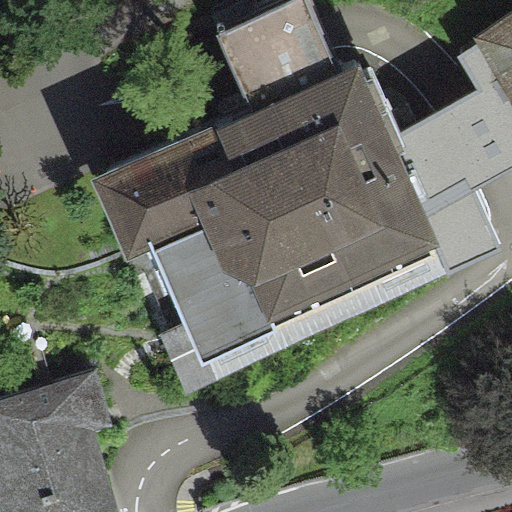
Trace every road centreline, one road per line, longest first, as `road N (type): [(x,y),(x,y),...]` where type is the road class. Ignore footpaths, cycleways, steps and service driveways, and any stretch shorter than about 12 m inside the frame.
road 1 (unknown): [(161,454),(89,275),(44,114),(46,102),(71,81),(228,0)]
road 2 (tertiary): [(511,458),(318,511)]
